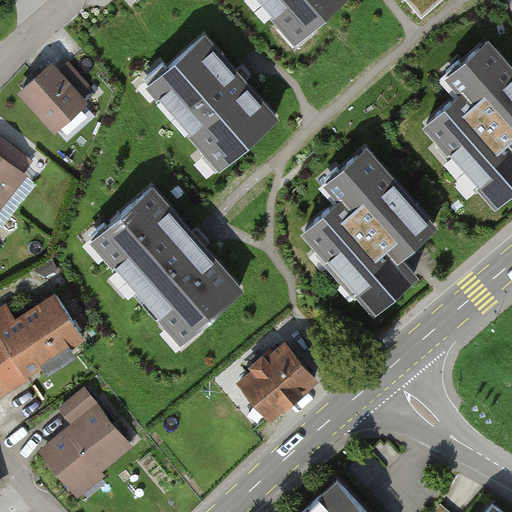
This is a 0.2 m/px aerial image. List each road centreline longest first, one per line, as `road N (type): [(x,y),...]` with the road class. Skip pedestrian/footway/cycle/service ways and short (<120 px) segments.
road 1 (primary): [(231,511),(388,375)]
road 2 (primary): [(388,375),(511,268)]
road 3 (residential): [(388,375),(446,432),(511,471)]
